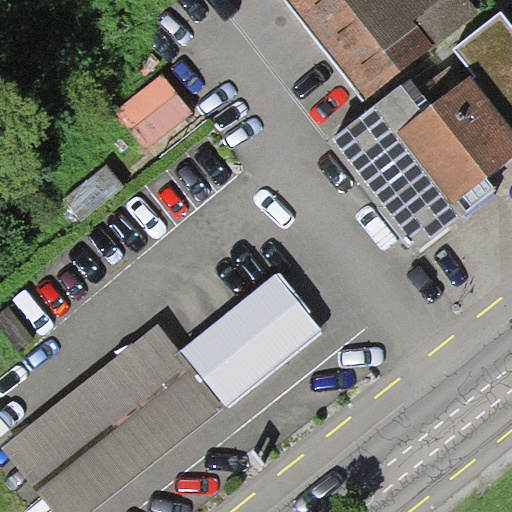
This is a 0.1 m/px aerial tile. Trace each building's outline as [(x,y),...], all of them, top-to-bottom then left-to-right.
[(287,0),(310,30),(366,100),(477,13),(466,0),(287,0)] [(474,75),(511,123),(511,23),(502,11),(453,49),(474,75)] [(433,106),(414,82),(332,145),(417,254),(481,205),(499,191),(486,176),(511,156),(511,123),(474,75),(433,106)] [(281,275),(185,349),(229,403),(324,330),(281,275)] [(91,511),(229,403),(185,349),(162,320),(0,448),(50,511),(91,511)]
